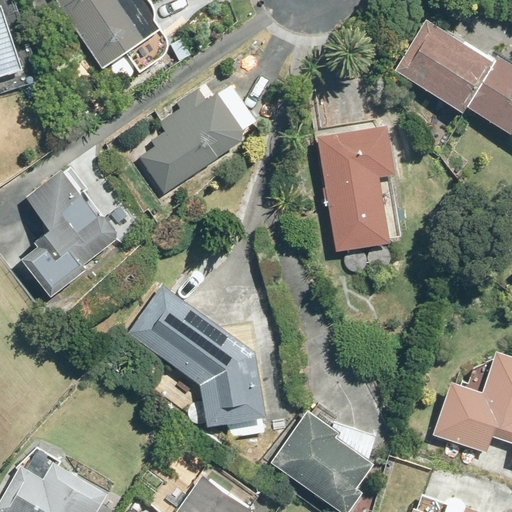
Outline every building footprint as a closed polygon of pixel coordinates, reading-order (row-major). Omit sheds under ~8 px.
[(0,0),(0,91),(42,78),(17,0),(0,0)] [(59,0),(63,6),(105,65),(126,50),(141,71),(167,53),(169,36),(162,25),(165,23),(157,12),(159,8),(159,4),(158,0),(59,0)] [(430,16),(400,65),(469,107),(471,103),(498,59),(430,16)] [(471,103),(511,127),(511,56),(503,51),(498,59),(471,103)] [(177,102),(181,108),(160,121),(167,132),(154,140),(156,144),(141,155),(165,190),(244,137),(246,125),(221,88),(212,95),(204,83),(177,102)] [(330,183),(325,184),(328,200),(332,199),(339,248),(394,239),(393,233),(406,231),(403,211),(390,213),(384,171),(400,169),(393,122),(322,132),(330,183)] [(25,256),(56,292),(92,263),(90,260),(119,235),(120,224),(111,213),(104,212),(84,189),(89,186),(74,168),(69,171),(64,165),(30,194),(55,225),(39,238),(42,241),(25,256)] [(457,194),(430,214),(453,246),(481,225),(457,194)] [(261,412),(270,411),(258,313),(218,318),(168,280),(131,326),(204,383),(210,422),(225,421),(227,435),(264,431),(261,412)] [(511,439),(511,350),(501,346),(487,388),(455,377),(436,431),(486,449),(492,433),(511,439)] [(273,461),(347,511),(350,511),(366,489),(359,484),(376,459),(372,456),(380,432),(338,417),(335,423),(311,407),(273,461)] [(433,438),(427,456),(461,468),(467,449),(433,438)] [(0,508),(6,511),(98,511),(112,489),(39,445),(17,466),(20,468),(0,502),(0,508)] [(250,511),(255,504),(206,473),(180,511),(164,511),(163,511),(162,511),(250,511)] [(413,511),(498,511),(471,502),(469,507),(450,500),(446,511),(439,511),(417,504),(413,511)]
